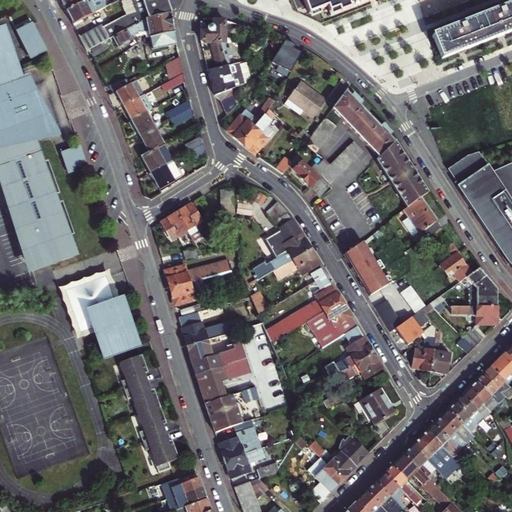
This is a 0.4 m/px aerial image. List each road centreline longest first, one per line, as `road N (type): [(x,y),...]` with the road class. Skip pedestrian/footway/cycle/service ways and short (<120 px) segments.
road 1 (residential): [(423,413),(298,209),(228,153)]
road 2 (tertiary): [(135,224),(229,511)]
road 3 (tertiary): [(41,0),(89,95),(135,224)]
road 4 (tertiary): [(511,284),(390,104)]
road 5 (tertiary): [(390,104),(311,36),(221,0)]
road 6 (residential): [(228,153),(212,132),(186,32),(189,0)]
road 7 (residential): [(328,511),(423,413)]
road 8 (residential): [(511,53),(390,104)]
road 9 (residential): [(423,413),(511,326)]
